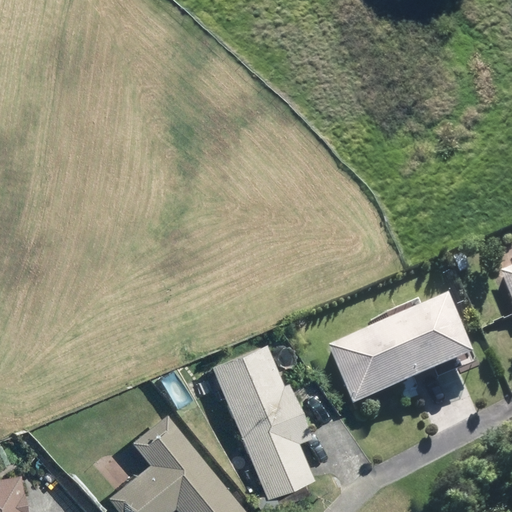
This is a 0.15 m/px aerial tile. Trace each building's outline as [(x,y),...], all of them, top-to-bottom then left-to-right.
[(511,316),(511,266),(494,274),(511,316)] [(348,408),(399,387),(404,400),(419,394),(414,381),(465,360),(440,300),(417,310),(413,301),(368,319),(372,328),(324,348),(348,408)] [(308,480),(292,443),(305,437),(265,343),(240,353),(207,368),(263,499),(308,480)] [(174,511),(242,511),(162,414),(128,441),(146,463),(106,495),(119,511),(169,511),(173,510),(174,511)] [(0,511),(23,511),(20,490),(17,475),(0,477),(0,511)]
